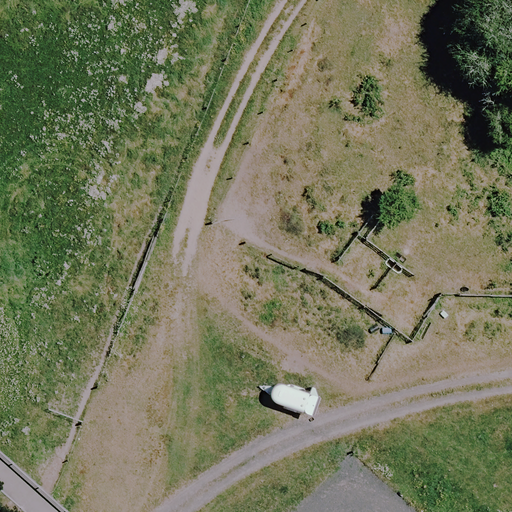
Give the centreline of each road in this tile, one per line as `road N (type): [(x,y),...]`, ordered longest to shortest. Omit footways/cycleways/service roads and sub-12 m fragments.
road 1 (track): [(192,505),(183,316),(188,240),(220,144),(296,0)]
road 2 (track): [(181,511),(255,468),(364,425),(511,400)]
